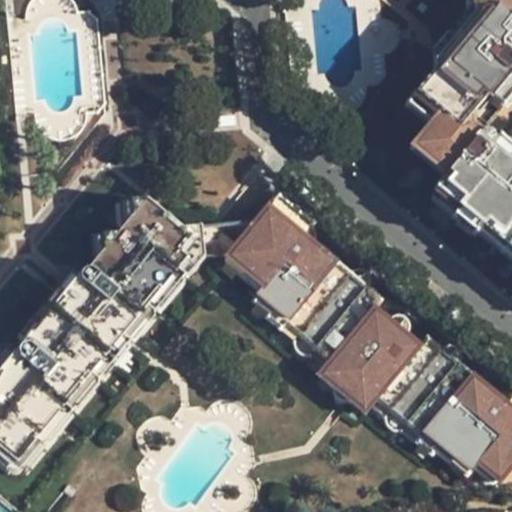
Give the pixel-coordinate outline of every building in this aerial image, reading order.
[(470,121),(474,118),(470,108),(480,97),(487,104),(491,99),(501,108),(511,95),(511,0),(477,0),(479,15),(458,40),(451,48),(442,60),(435,60),(435,73),(415,97),(439,116),(431,125),(419,139),(453,168),(446,177),(436,190),(457,208),(483,231),(488,224),(510,242),(511,243),(511,159),(494,143),(485,136),(479,141),(473,134),(470,121)] [(450,33),(458,40),(479,15),(477,0),(467,0),(469,13),(450,33)] [(434,53),(435,60),(442,60),(451,48),(444,41),(434,53)] [(408,104),(431,125),(439,116),(415,97),(408,104)] [(474,118),(487,104),(480,97),(470,108),(474,118)] [(479,130),(474,118),(470,121),(473,134),(479,141),(485,136),(479,130)] [(511,148),(499,138),(494,143),(511,159),(511,148)] [(412,148),(446,177),(453,168),(419,139),(412,148)] [(449,218),(457,208),(436,190),(427,199),(449,218)] [(235,246),(230,252),(247,268),(266,284),(259,292),(275,306),(272,309),(286,321),(299,331),(297,334),(316,350),(317,348),(333,361),(327,369),(339,380),(338,382),(355,397),(357,395),(372,408),(378,399),(393,411),(390,414),(406,427),(408,425),(424,438),(440,451),(444,448),(459,460),(474,472),(480,465),(503,483),(496,491),(511,489),(511,397),(510,396),(506,394),(501,393),(496,395),(456,362),(456,355),(454,351),(449,348),(444,348),(441,349),(429,339),(425,344),(376,304),(381,298),(369,287),(369,282),(368,278),(364,273),(359,271),(354,271),(351,272),(315,241),(316,234),(313,226),(277,196),(235,246)] [(139,201),(123,202),(124,218),(111,234),(94,236),(96,253),(0,366),(0,455),(10,464),(28,442),(36,449),(69,410),(60,403),(85,374),(94,381),(126,342),(117,335),(140,308),(148,316),(179,279),(170,271),(181,259),(173,252),(184,239),(171,228),(139,201)] [(478,232),(481,234),(483,231),(457,208),(449,218),(473,237),(478,232)] [(502,252),(510,242),(488,224),(483,231),(481,234),(502,252)] [(210,225),(171,228),(184,239),(173,252),(181,259),(170,271),(179,279),(185,279),(198,261),(224,258),(230,252),(235,246),(210,225)] [(502,252),(511,260),(511,243),(510,242),(502,252)] [(221,263),(238,279),(247,268),(230,252),(224,258),(221,263)] [(247,268),(238,279),(256,294),(259,292),(266,284),(247,268)] [(252,300),(268,313),(272,309),(275,306),(259,292),(256,294),(252,300)] [(265,318),(279,330),(286,321),(272,309),(268,313),(265,318)] [(286,321),(279,330),(292,340),(297,334),(299,331),(286,321)] [(297,334),(292,340),(293,343),(295,348),(298,352),(310,356),(316,350),(297,334)] [(316,350),(310,356),(327,369),(333,361),(317,348),(316,350)] [(320,377),(333,388),(338,382),(339,380),(327,369),(320,377)] [(344,402),(351,404),(355,397),(338,382),(333,388),(335,390),(336,395),(338,400),(344,402)] [(365,415),(372,408),(357,395),(355,397),(351,404),(365,415)] [(372,408),(386,420),(390,414),(393,411),(378,399),(372,408)] [(393,433),(401,433),(406,427),(390,414),(386,420),(386,422),(387,426),(390,431),(393,433)] [(401,433),(416,447),(424,438),(408,425),(406,427),(401,433)] [(432,460),(436,456),(440,451),(424,438),(416,447),(432,460)] [(436,456),(452,468),(459,460),(444,448),(440,451),(436,456)] [(467,480),(471,477),(474,472),(459,460),(452,468),(467,480)] [(474,472),(471,477),(488,492),(496,491),(503,483),(480,465),(474,472)]
